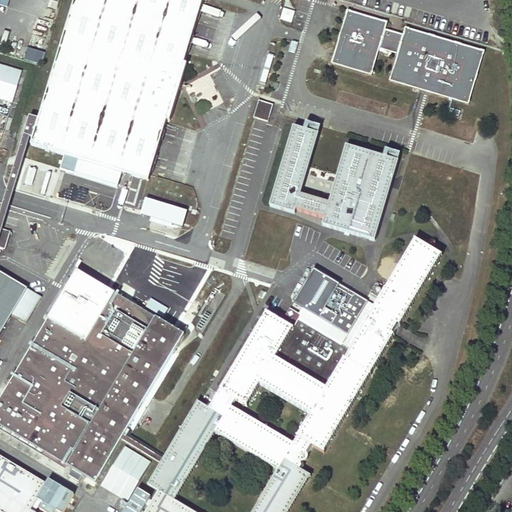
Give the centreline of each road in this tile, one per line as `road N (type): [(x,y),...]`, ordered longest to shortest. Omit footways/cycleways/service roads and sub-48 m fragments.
road 1 (secondary): [(511,318),(451,463),(421,511)]
road 2 (secondary): [(448,511),(511,408)]
